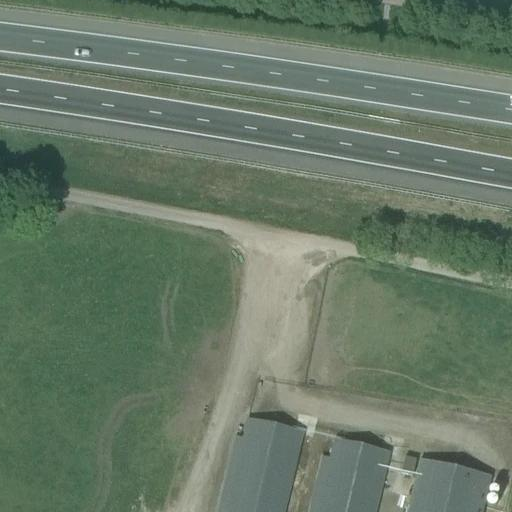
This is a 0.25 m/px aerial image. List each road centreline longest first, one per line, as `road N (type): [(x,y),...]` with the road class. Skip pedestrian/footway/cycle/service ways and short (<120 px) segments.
road 1 (unclassified): [(511,284),(0,176)]
road 2 (motorway): [(0,96),(511,180)]
road 3 (motorway): [(511,116),(0,43)]
